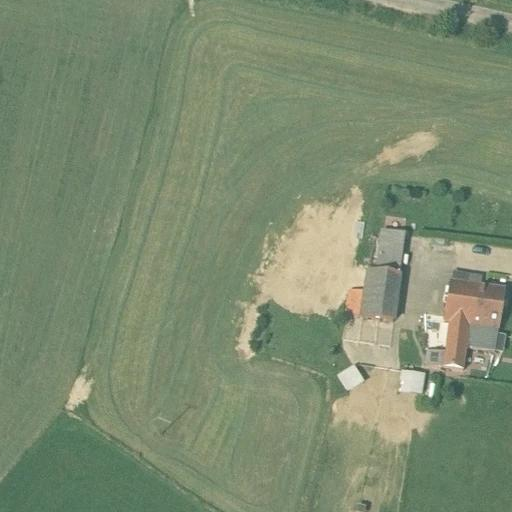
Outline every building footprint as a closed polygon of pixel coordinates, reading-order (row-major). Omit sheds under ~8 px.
[(403,235),(381,232),(376,273),(397,276),(403,235)] [(376,273),(367,272),(364,294),(360,320),(392,324),(398,277),(397,276),(376,273)] [(481,279),(469,277),(468,286),(450,283),(443,324),(448,325),(444,354),(442,370),(462,372),(465,349),(494,354),(504,291),(480,287),(481,279)] [(364,294),(349,292),(345,318),(360,320),(364,294)] [(444,354),(426,352),(424,367),(442,370),(444,354)] [(355,368),(336,379),(347,396),(365,385),(355,368)] [(401,373),(398,395),(420,399),(424,376),(401,373)]
